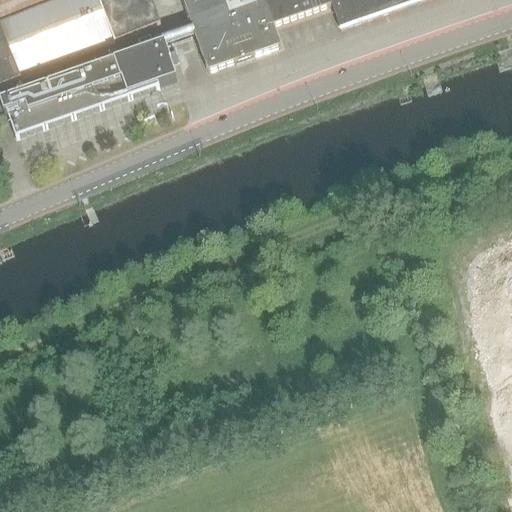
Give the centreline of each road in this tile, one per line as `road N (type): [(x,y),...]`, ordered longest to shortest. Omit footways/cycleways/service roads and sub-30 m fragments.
road 1 (track): [(511,167),(363,213),(0,368)]
road 2 (secondary): [(0,219),(305,91),(511,20)]
